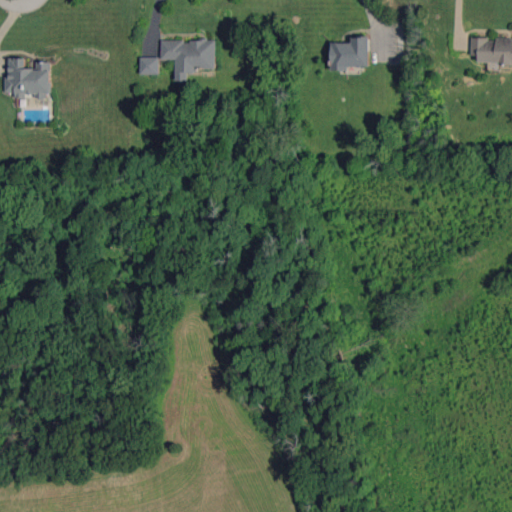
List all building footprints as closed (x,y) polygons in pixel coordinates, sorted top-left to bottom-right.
[(332,42),(331,70),(349,70),(349,66),(370,66),(370,37),(352,36),(352,43),(332,42)] [(511,38),(472,38),(472,56),(479,56),(479,63),(511,63),(511,38)] [(217,69),(217,40),(162,40),(162,59),(176,59),(176,81),(189,80),(189,70),(217,69)] [(159,56),(140,57),(141,74),(160,74),(159,56)] [(51,61),(36,62),(37,68),(26,68),(26,57),(8,58),(9,76),(5,76),(5,92),(16,92),(16,96),(52,95),(51,61)]
